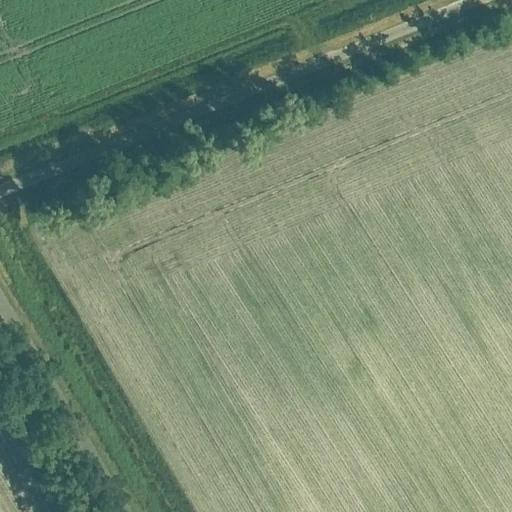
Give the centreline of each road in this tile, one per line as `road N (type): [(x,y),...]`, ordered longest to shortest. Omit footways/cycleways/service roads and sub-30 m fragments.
road 1 (residential): [(448,0),(0,180)]
road 2 (residential): [(134,511),(0,287)]
